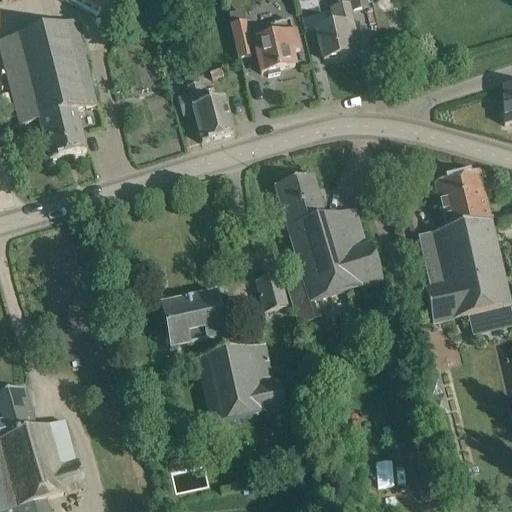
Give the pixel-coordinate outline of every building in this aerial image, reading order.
[(349,14),(369,10),(366,0),(347,0),(349,6),(331,11),(336,29),(317,34),(319,42),(323,62),(352,55),(350,45),(356,44),(351,24),(349,14)] [(244,13),(230,16),(232,27),(247,24),(244,13)] [(232,27),(230,27),(237,60),(256,56),(261,76),(294,68),(291,54),(297,53),(290,21),(252,29),(251,23),(247,24),(232,27)] [(39,122),(49,163),(86,154),(76,113),(97,108),(75,25),(0,44),(0,52),(19,127),(39,122)] [(221,70),(209,74),(212,82),(224,79),(221,70)] [(193,116),(201,146),(233,137),(228,118),(224,101),(207,105),(203,87),(200,88),(197,79),(184,82),(188,97),(177,100),(182,119),(193,116)] [(511,90),(503,91),(504,128),(511,127),(511,90)] [(430,291),(424,292),(433,328),(511,309),(491,225),(479,175),(434,186),(445,234),(418,240),(423,260),(425,271),(430,291)] [(313,178),(274,189),(302,284),(287,289),(298,327),(313,322),(309,306),(383,284),(371,244),(365,246),(355,212),(326,221),(313,178)] [(255,284),(260,304),(265,319),(288,313),(279,278),(255,284)] [(222,338),(224,337),(220,314),(215,294),(161,307),(165,326),(169,348),(212,340),(215,358),(196,361),(209,427),(283,413),(278,385),(268,387),(261,350),(226,356),(222,338)] [(402,385),(397,386),(399,395),(418,391),(416,381),(419,381),(416,366),(399,370),(402,385)] [(0,511),(7,511),(48,501),(85,491),(79,471),(77,472),(64,424),(35,432),(24,392),(0,398),(0,511)]
